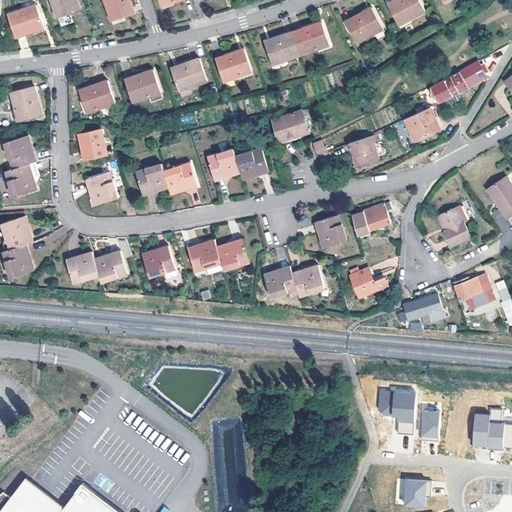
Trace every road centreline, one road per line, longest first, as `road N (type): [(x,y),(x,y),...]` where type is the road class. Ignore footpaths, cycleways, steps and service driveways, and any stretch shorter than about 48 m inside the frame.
road 1 (residential): [(58,60),(64,199),(84,224),(144,225),(425,175)]
road 2 (residential): [(58,60),(160,43),(311,0)]
road 3 (residential): [(511,46),(457,134),(453,160)]
